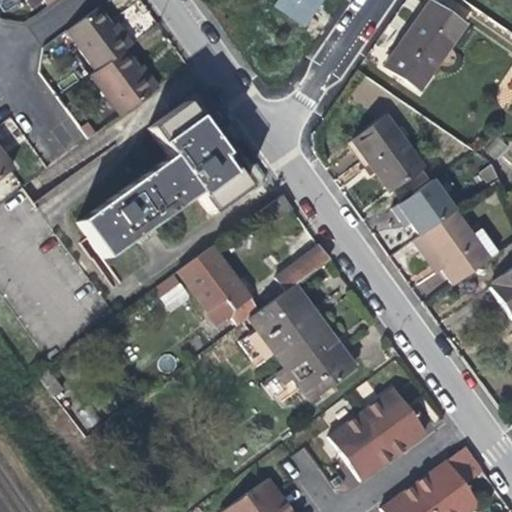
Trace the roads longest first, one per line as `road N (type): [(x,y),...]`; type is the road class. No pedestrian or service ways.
road 1 (residential): [(471,420),(264,135)]
road 2 (residential): [(264,135),(160,0)]
road 3 (residential): [(360,0),(264,135)]
road 4 (residential): [(471,420),(336,511)]
